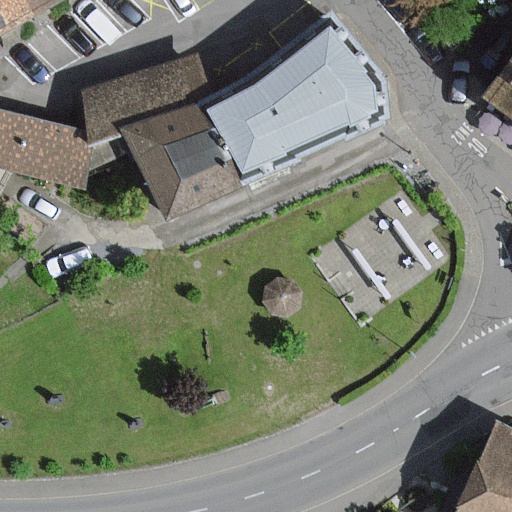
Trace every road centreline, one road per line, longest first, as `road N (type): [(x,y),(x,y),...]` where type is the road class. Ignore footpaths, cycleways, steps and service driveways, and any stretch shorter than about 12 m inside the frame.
road 1 (secondary): [(190,511),(340,461),(511,361)]
road 2 (residential): [(360,0),(406,66),(435,128),(493,181)]
road 3 (residential): [(493,181),(511,317)]
